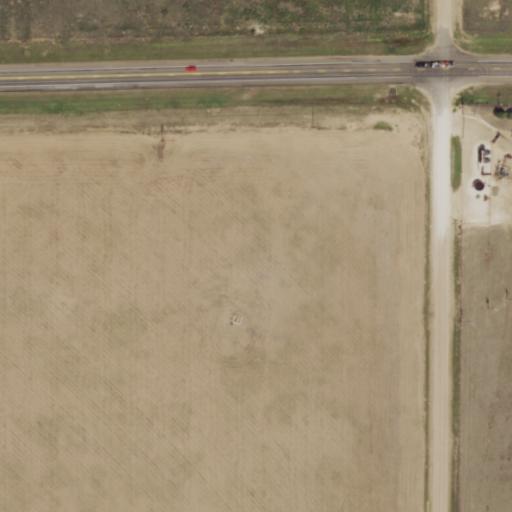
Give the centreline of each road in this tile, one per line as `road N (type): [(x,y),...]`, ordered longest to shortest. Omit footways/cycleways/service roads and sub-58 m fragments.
road 1 (secondary): [(0,79),(511,69)]
road 2 (residential): [(444,511),(444,0)]
